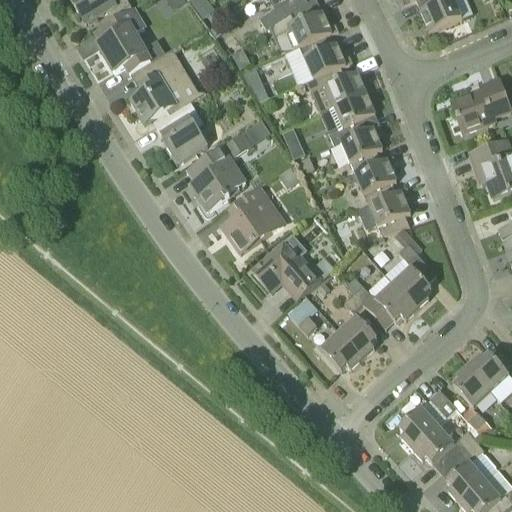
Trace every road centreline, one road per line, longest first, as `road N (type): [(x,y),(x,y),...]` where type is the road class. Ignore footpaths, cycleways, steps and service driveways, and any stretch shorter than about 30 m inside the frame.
road 1 (residential): [(330,432),(181,268),(11,0)]
road 2 (residential): [(482,302),(399,80)]
road 3 (residential): [(330,432),(482,302)]
road 4 (residential): [(399,80),(511,35)]
